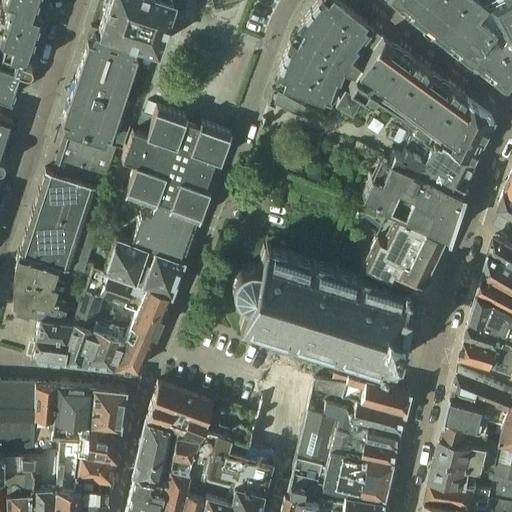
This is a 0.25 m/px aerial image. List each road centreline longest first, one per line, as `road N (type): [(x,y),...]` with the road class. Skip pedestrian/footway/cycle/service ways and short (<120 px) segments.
road 1 (residential): [(292,0),(143,382),(0,361)]
road 2 (residential): [(400,511),(471,206)]
road 3 (residential): [(370,0),(511,114)]
road 4 (residential): [(41,118),(0,247)]
road 5 (residential): [(78,0),(41,118)]
